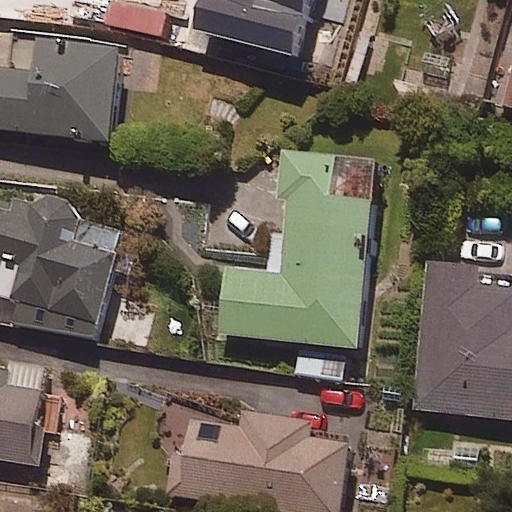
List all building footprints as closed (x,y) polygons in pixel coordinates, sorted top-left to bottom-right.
[(305,0),(201,0),(194,30),(292,55),(305,0)] [(134,67),(55,54),(49,89),(0,81),(0,138),(118,158),(134,67)] [(394,183),(299,168),(293,207),(304,209),(291,287),(235,278),(225,341),(364,364),(394,183)] [(0,207),(0,303),(26,310),(22,330),(106,350),(132,239),(93,229),(82,217),(72,211),(56,211),(41,217),(0,207)] [(511,285),(439,277),(421,416),(511,427),(511,285)] [(0,468),(40,476),(55,392),(0,382),(0,468)] [(256,427),(254,442),(238,439),(234,461),(187,452),(177,502),(230,511),(352,511),(361,461),(325,455),(327,440),(256,427)]
